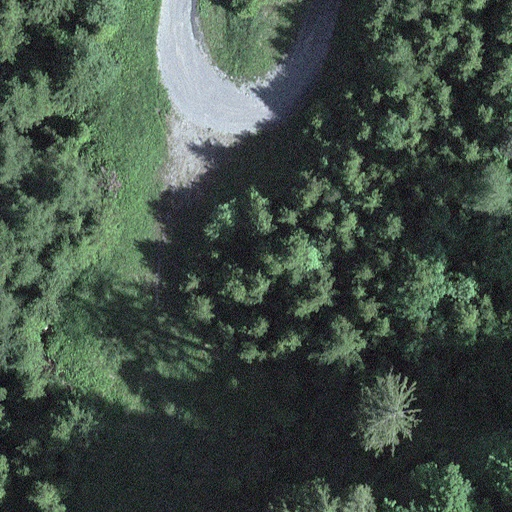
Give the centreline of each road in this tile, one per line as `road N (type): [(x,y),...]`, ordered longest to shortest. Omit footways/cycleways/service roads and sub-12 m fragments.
road 1 (track): [(219,118),(170,307),(161,511)]
road 2 (track): [(198,0),(186,73),(219,118),(270,111),(338,27),(346,0)]
